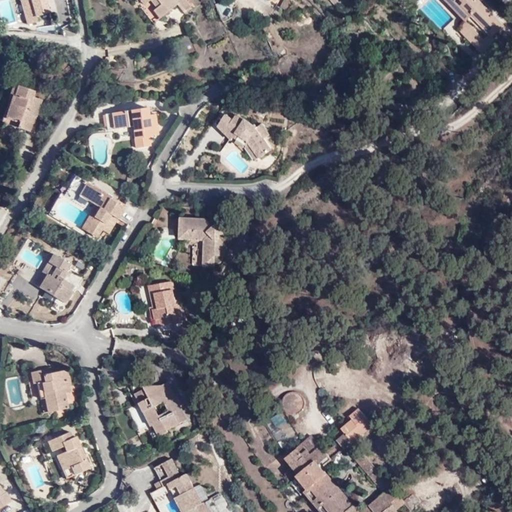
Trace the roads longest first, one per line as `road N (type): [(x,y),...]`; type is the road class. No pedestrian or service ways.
road 1 (residential): [(80,337),(92,294),(159,187),(160,164),(200,102),(232,88)]
road 2 (unclassified): [(0,231),(84,90),(84,41)]
road 3 (residential): [(80,337),(113,475),(103,494),(77,511)]
